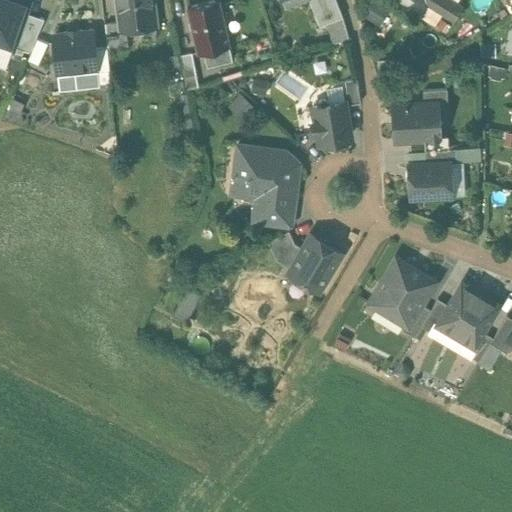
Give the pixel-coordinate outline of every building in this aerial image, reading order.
[(0,0),(0,43),(14,49),(15,46),(26,13),(31,1),(29,0),(0,0)] [(154,0),(116,0),(119,22),(120,31),(157,26),(154,0)] [(219,0),(217,0),(188,7),(199,53),(204,51),(229,45),(230,45),(219,0)] [(336,0),(321,0),(330,22),(343,17),(336,0)] [(372,0),(366,13),(381,20),(387,6),(373,0),(372,0)] [(463,7),(451,0),(433,0),(430,6),(454,21),(463,7)] [(44,19),(26,13),(15,46),(30,51),(36,37),(44,19)] [(343,17),(330,22),(327,23),(333,44),(349,38),(343,17)] [(119,22),(105,24),(108,48),(122,46),(120,31),(119,22)] [(96,49),(94,28),(79,29),(78,28),(69,29),(62,29),(62,31),(48,32),(53,75),(97,71),(96,49)] [(26,60),(37,66),(48,43),(36,37),(26,60)] [(229,45),(204,51),(207,67),(233,61),(229,45)] [(108,48),(96,49),(97,71),(100,84),(111,83),(108,48)] [(192,52),(181,55),(187,89),(199,87),(192,52)] [(357,78),(346,80),(349,104),(361,102),(357,78)] [(447,88),(423,89),(424,101),(438,100),(438,102),(448,101),(447,88)] [(345,100),(329,103),(328,101),(326,99),(320,100),(318,103),(318,105),(313,106),(315,120),(312,121),(314,131),(317,130),(319,140),(325,139),(326,143),(336,142),(335,137),(351,134),(345,100)] [(424,101),(394,103),(396,139),(424,137),(440,136),(440,135),(438,102),(438,100),(424,101)] [(440,136),(424,137),(425,149),(449,147),(448,135),(440,135),(440,136)] [(286,150),(238,143),(232,187),(235,192),(257,195),(254,219),(289,224),(291,223),(300,162),(286,150)] [(449,147),(425,149),(426,161),(449,160),(450,161),(458,161),(457,147),(449,147)] [(426,161),(410,162),(411,196),(451,194),(450,161),(449,160),(426,161)] [(289,229),(268,240),(277,258),(291,266),(303,246),(295,241),(289,229)] [(342,251),(311,233),(291,266),(288,271),(319,289),(342,251)] [(435,279),(397,256),(379,287),(382,289),(373,303),(407,323),(408,324),(421,302),(435,279)] [(499,304),(461,282),(448,303),(437,321),(439,322),(433,331),(433,332),(468,354),(468,353),(474,343),(475,344),(483,331),(484,330),(499,304)] [(192,318),(202,288),(187,283),(177,313),(192,318)] [(438,297),(431,308),(432,308),(422,325),(426,327),(433,331),(439,322),(437,321),(448,303),(438,297)] [(431,308),(421,302),(408,324),(407,323),(404,328),(415,336),(416,334),(422,325),(431,308)] [(511,316),(507,314),(494,336),(491,342),(507,352),(511,343),(511,338),(509,336),(511,330),(511,316)] [(422,325),(416,334),(420,337),(426,327),(422,325)] [(493,336),(484,330),(483,331),(475,344),(474,343),(468,353),(468,354),(479,360),(491,342),(490,341),(493,336)]
